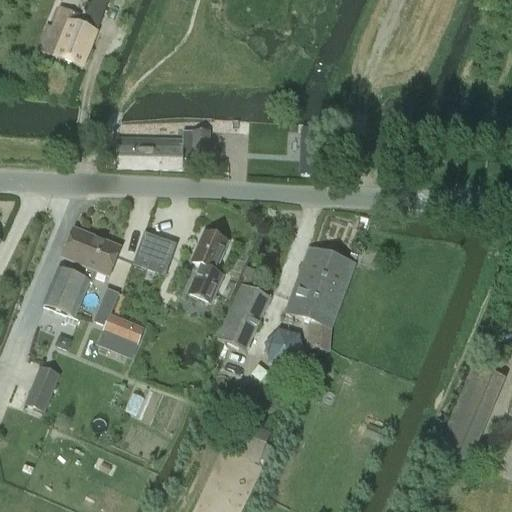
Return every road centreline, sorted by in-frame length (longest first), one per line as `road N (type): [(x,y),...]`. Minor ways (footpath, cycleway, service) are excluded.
road 1 (tertiary): [(0,178),(511,203)]
road 2 (track): [(0,353),(80,181)]
